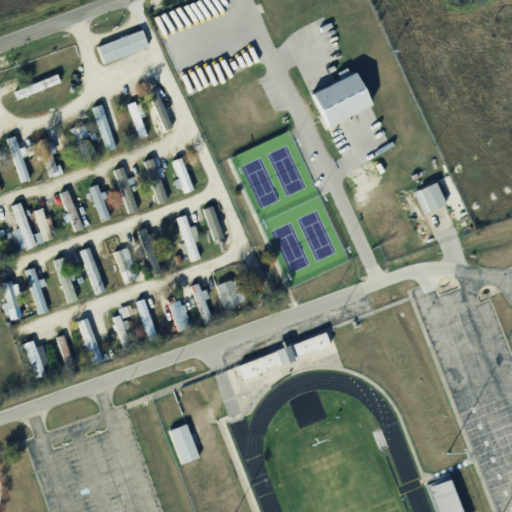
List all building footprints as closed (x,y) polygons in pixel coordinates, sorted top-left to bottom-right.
[(90,52),(97,70),(143,52),(136,34),(90,52)] [(304,101),(322,135),(365,111),(347,78),(304,101)] [(7,96),(11,105),(56,87),(52,79),(7,96)] [(148,134),(142,116),(146,115),(141,100),(128,104),(139,137),(148,134)] [(116,147),(103,103),(91,107),(105,151),(116,147)] [(116,111),(129,106),(142,142),(129,147),(116,111)] [(84,114),(99,158),(112,153),(96,110),(84,114)] [(31,179),(24,146),(20,147),(17,135),(10,136),(19,181),(31,179)] [(50,136),(38,140),(50,172),(59,169),(53,153),(56,152),(50,136)] [(0,145),(0,150),(15,188),(26,184),(9,142),(0,145)] [(32,145),(41,142),(43,147),(47,146),(52,159),(47,161),(52,176),(43,179),(32,145)] [(146,159),(158,202),(168,200),(156,156),(146,159)] [(182,193),(196,189),(192,177),(193,177),(186,156),(171,160),(182,193)] [(136,166),(146,162),(164,206),(153,211),(136,166)] [(165,167),(179,199),(189,195),(175,163),(165,167)] [(131,184),(132,183),(127,165),(113,169),(116,180),(120,179),(130,211),(138,209),(131,184)] [(104,175),(116,171),(132,216),(120,220),(104,175)] [(104,190),(102,191),(99,183),(90,186),(102,220),(113,216),(104,190)] [(408,197),(419,220),(441,209),(431,186),(408,197)] [(59,192),(67,213),(65,214),(71,229),(83,225),(70,189),(59,192)] [(83,193),(92,189),(105,224),(96,227),(83,193)] [(53,197),(62,194),(78,234),(69,238),(53,197)] [(20,244),(27,241),(28,247),(36,245),(24,200),(12,204),(18,227),(15,228),(20,244)] [(225,236),(215,204),(203,208),(214,240),(225,236)] [(39,242),(54,237),(51,228),(55,227),(52,216),(47,217),(44,207),(35,210),(41,230),(35,232),(39,242)] [(5,211),(15,208),(31,252),(21,256),(5,211)] [(26,217),(38,249),(48,246),(44,233),(48,231),(45,221),(40,223),(36,213),(26,217)] [(197,241),(201,239),(197,224),(191,226),(187,213),(176,217),(189,261),(202,258),(197,241)] [(170,223),(186,268),(196,264),(180,219),(170,223)] [(140,229),(154,274),(163,271),(155,246),(160,245),(156,235),(151,236),(148,226),(140,229)] [(131,234),(146,281),(157,277),(142,230),(131,234)] [(80,249),(93,292),(105,288),(92,246),(80,249)] [(138,277),(128,246),(114,251),(124,281),(138,277)] [(74,256),(89,300),(99,296),(84,252),(74,256)] [(107,257),(119,289),(129,285),(117,253),(107,257)] [(78,299),(65,256),(54,259),(67,302),(78,299)] [(169,260),(175,258),(177,267),(172,268),(169,260)] [(46,266),(62,312),(73,308),(58,262),(46,266)] [(51,310),(42,278),(40,279),(37,266),(28,268),(39,313),(51,310)] [(18,276),(32,321),(43,317),(36,295),(45,292),(42,283),(31,286),(28,274),(18,276)] [(247,300),(238,276),(217,284),(226,308),(247,300)] [(11,318),(23,317),(18,280),(4,283),(7,310),(10,309),(11,318)] [(212,320),(206,297),(209,297),(207,288),(202,289),(200,282),(191,284),(201,323),(212,320)] [(209,289),(219,315),(237,309),(227,283),(209,289)] [(0,287),(0,303),(6,325),(15,323),(5,286),(0,287)] [(184,291),(197,324),(205,321),(199,305),(204,303),(200,294),(195,295),(193,288),(184,291)] [(189,327),(181,294),(167,298),(176,331),(189,327)] [(135,301),(146,340),(157,337),(146,298),(135,301)] [(161,304),(173,336),(187,331),(179,308),(172,309),(169,301),(161,304)] [(119,307),(122,317),(134,314),(130,304),(119,307)] [(130,307),(140,304),(152,342),(142,345),(130,307)] [(112,313),(124,308),(137,347),(117,354),(107,324),(115,321),(112,313)] [(105,360),(89,317),(78,321),(93,364),(105,360)] [(72,328),(88,371),(99,367),(93,353),(98,351),(94,341),(88,343),(81,325),(72,328)] [(74,366),(68,334),(59,335),(65,368),(74,366)] [(234,371),(239,385),(258,377),(257,374),(272,369),(274,373),(289,367),(287,364),(310,355),(311,358),(324,353),(318,338),(234,371)] [(44,344),(37,346),(35,339),(24,343),(35,378),(47,374),(44,365),(50,363),(44,344)] [(49,342),(61,376),(72,372),(60,339),(49,342)] [(13,347),(29,389),(41,384),(34,364),(38,362),(35,352),(28,354),(24,343),(13,347)] [(164,436),(176,470),(194,464),(189,449),(195,447),(191,436),(183,438),(180,430),(164,436)] [(439,511),(466,511),(456,475),(431,483),(439,511)]
